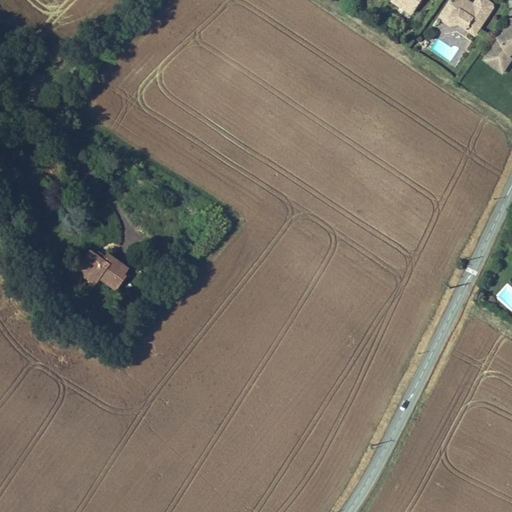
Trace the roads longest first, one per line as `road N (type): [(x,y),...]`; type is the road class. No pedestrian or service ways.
road 1 (tertiary): [(347,511),(511,185)]
road 2 (unclassified): [(142,0),(74,71),(0,115)]
road 3 (unknown): [(27,104),(67,133),(139,232)]
